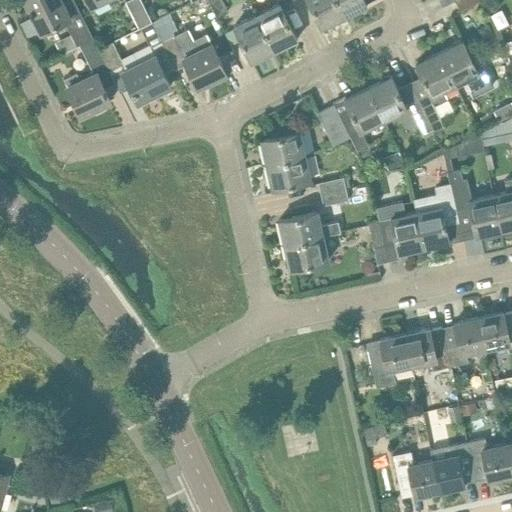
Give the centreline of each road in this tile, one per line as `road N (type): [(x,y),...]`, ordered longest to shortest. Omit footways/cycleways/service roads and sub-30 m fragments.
road 1 (residential): [(220,123),(91,149),(66,145),(0,22)]
road 2 (residential): [(264,323),(511,268)]
road 3 (secondary): [(156,385),(65,260),(0,201)]
road 4 (residential): [(220,123),(390,36),(404,19),(402,0)]
road 5 (residential): [(264,323),(220,123)]
road 6 (secondary): [(216,511),(156,385)]
road 7 (residential): [(156,385),(264,323)]
